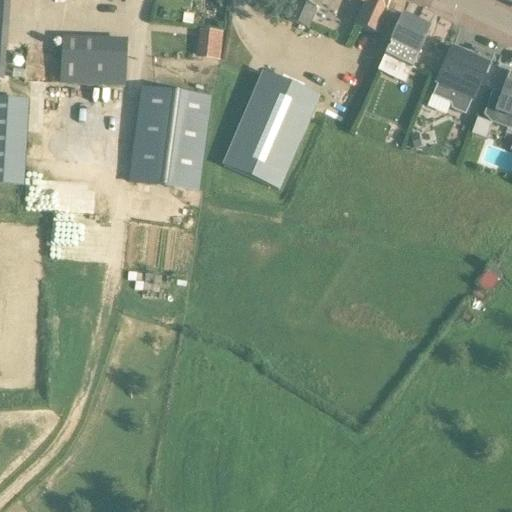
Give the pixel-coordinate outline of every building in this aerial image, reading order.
[(0,0),(0,82),(5,83),(10,0),(0,0)] [(375,35),(390,0),(295,0),(286,22),(307,31),(321,0),(360,0),(371,5),(360,29),(375,35)] [(192,28),(193,17),(182,16),(181,27),(192,28)] [(411,71),(429,31),(402,19),(384,58),(411,71)] [(218,61),(222,38),(203,35),(200,58),(218,61)] [(125,85),(125,52),(61,50),(61,83),(125,85)] [(479,89),(488,66),(452,50),(446,64),(447,64),(437,87),(433,96),(445,101),(449,92),(472,102),(478,89),(479,89)] [(511,132),(511,74),(509,74),(501,96),(492,92),(483,117),(490,125),(511,132)] [(278,191),(318,99),(263,75),(223,167),(278,191)] [(198,193),(211,100),(142,90),(130,184),(198,193)] [(26,107),(0,105),(0,184),(22,186),(26,107)] [(420,134),(410,137),(413,150),(423,147),(420,134)]
